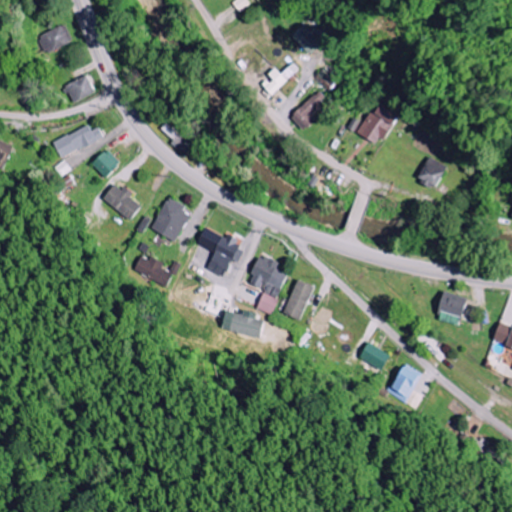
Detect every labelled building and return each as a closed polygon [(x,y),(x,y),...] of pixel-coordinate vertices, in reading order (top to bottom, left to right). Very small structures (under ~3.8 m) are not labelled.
[(37,37),(44,54),(72,42),(65,25),(37,37)] [(292,36),(311,56),(322,44),(304,25),(292,36)] [(282,74),(277,68),(269,75),(276,83),(268,90),(273,95),(301,70),(294,63),(282,74)] [(315,78),(328,91),(337,83),(324,69),(315,78)] [(66,87),(72,103),(94,95),(88,78),(66,87)] [(329,101),(320,91),(292,118),(305,132),(316,122),(312,117),(329,101)] [(400,116),(382,105),(376,114),(372,111),(358,133),(380,147),(400,116)] [(53,141),(59,157),(104,140),(97,124),(53,141)] [(0,171),(1,172),(13,149),(0,141),(0,171)] [(120,164),(107,150),(91,164),(104,178),(120,164)] [(437,190),(449,167),(431,158),(419,180),(437,190)] [(141,204),(113,184),(101,201),(129,221),(141,204)] [(184,206),(167,197),(150,229),(174,242),(188,216),(181,212),(184,206)] [(195,246),(212,253),(204,270),(222,278),(238,243),(204,227),(195,246)] [(130,272),(163,288),(170,273),(159,268),(160,265),(139,255),(130,272)] [(247,284),(261,290),(260,292),(276,299),(286,275),(275,270),(277,263),(259,256),(247,284)] [(297,321),(313,288),(296,280),(281,314),(297,321)] [(436,319),(458,326),(467,299),(445,292),(436,319)] [(254,309),(269,316),(276,301),(261,294),(254,309)] [(262,321),(253,319),(254,314),(241,310),(240,315),(230,313),(226,331),(257,339),(262,321)] [(511,326),(500,322),(494,342),(511,347),(511,370),(511,326)] [(388,356),(366,343),(357,359),(379,372),(388,356)] [(384,393),(400,403),(419,374),(403,364),(384,393)] [(411,410),(428,381),(418,376),(401,404),(411,410)]
